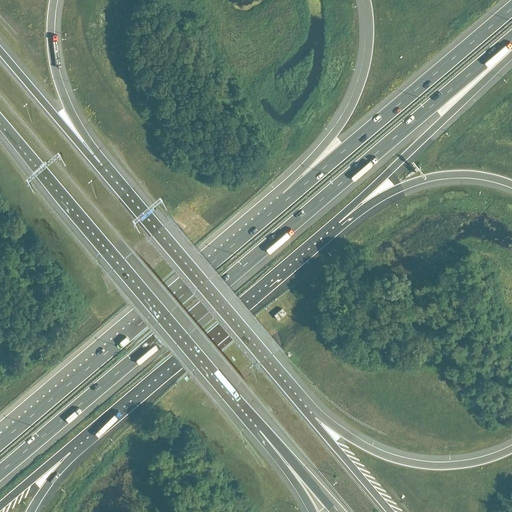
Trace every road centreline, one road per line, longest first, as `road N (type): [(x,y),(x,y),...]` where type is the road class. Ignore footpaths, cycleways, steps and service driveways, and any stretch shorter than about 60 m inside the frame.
road 1 (motorway): [(0,473),(511,37)]
road 2 (motorway): [(0,118),(263,428)]
road 3 (motorway): [(287,198),(0,443)]
road 4 (motorway): [(69,447),(340,217)]
road 5 (motorway): [(312,418),(100,169)]
road 6 (motorway): [(511,7),(287,198)]
road 7 (motorway): [(340,217),(511,42)]
road 8 (motorway): [(366,0),(361,81),(287,198)]
road 9 (motorway): [(511,448),(429,464),(390,457),(312,418)]
road 10 (motorway): [(340,217),(448,174),(511,184)]
road 11 (motorway): [(100,169),(57,81),(53,0)]
road 12 (motorway): [(100,169),(0,50)]
road 13 (motorway): [(391,511),(312,418)]
